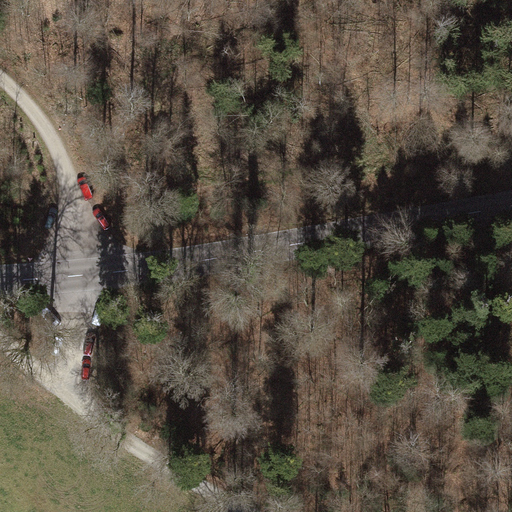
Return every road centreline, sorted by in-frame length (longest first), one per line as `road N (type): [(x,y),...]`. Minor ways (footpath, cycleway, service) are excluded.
road 1 (track): [(0,77),(32,107),(60,154),(75,208),(76,340),(63,392),(130,447),(247,511)]
road 2 (tertiary): [(511,207),(168,267),(0,278)]
